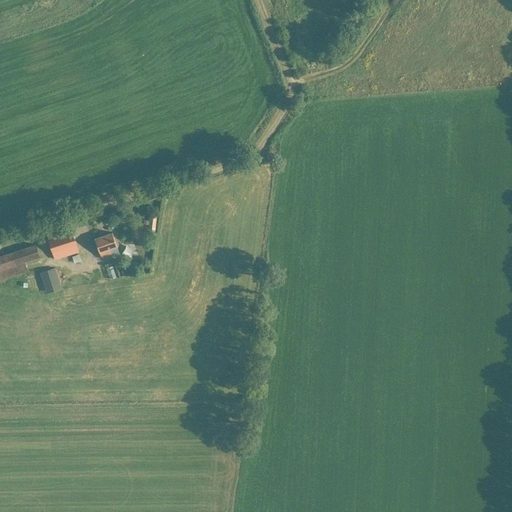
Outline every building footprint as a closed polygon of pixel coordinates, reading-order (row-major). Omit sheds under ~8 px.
[(155,233),(158,216),(151,215),(149,232),(155,233)] [(69,223),(46,230),(55,259),(72,254),(74,261),(81,259),(78,252),(72,232),(69,223)] [(117,244),(116,241),(112,232),(95,238),(98,247),(102,257),(112,254),(109,247),(117,244)] [(40,256),(39,254),(36,244),(0,256),(0,279),(27,270),(24,261),(40,256)] [(118,266),(111,269),(116,279),(122,276),(118,266)] [(62,288),(56,267),(41,272),(47,293),(62,288)]
